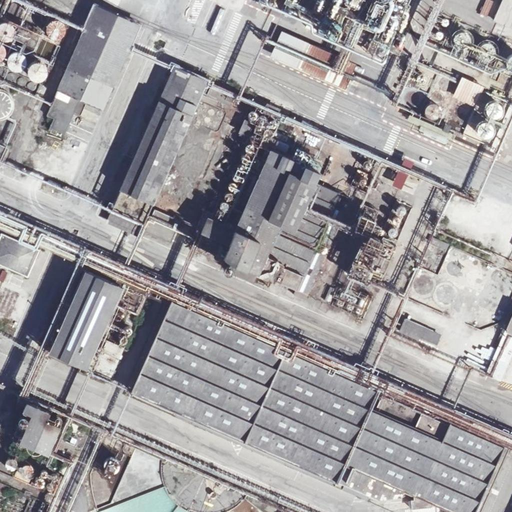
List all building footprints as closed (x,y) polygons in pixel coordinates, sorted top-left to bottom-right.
[(311,33),(382,65),(386,55),(398,61),(406,45),(393,39),(410,0),(325,0),(323,7),(310,2),(303,18),(315,23),(311,33)] [(489,15),(495,2),(491,0),(485,0),(481,11),(489,15)] [(511,20),(511,4),(504,1),(494,22),(509,29),(511,20)] [(52,121),(48,129),(64,135),(74,116),(80,103),(99,112),(138,25),(93,5),(44,117),(52,121)] [(56,42),(64,28),(51,21),(47,28),(27,17),(23,23),(56,42)] [(454,26),(443,50),(467,60),(471,52),(478,55),(476,60),(487,65),(494,50),(480,44),(483,38),(454,26)] [(353,68),(280,35),(270,58),(343,92),(353,68)] [(173,69),(110,210),(142,224),(204,82),(173,69)] [(453,96),(476,106),(485,85),(462,75),(453,96)] [(212,86),(207,98),(228,107),(233,95),(212,86)] [(247,119),(240,132),(247,136),(254,124),(247,119)] [(229,229),(216,257),(294,292),(311,255),(317,241),(338,194),(314,183),(319,172),(265,149),(229,229)] [(402,188),(408,174),(399,170),(393,184),(402,188)] [(338,194),(317,241),(328,246),(349,199),(338,194)] [(411,235),(419,211),(411,208),(402,232),(411,235)] [(153,212),(144,232),(169,243),(179,223),(153,212)] [(350,228),(365,235),(365,233),(371,219),(358,213),(350,228)] [(216,257),(229,229),(205,218),(192,247),(216,257)] [(365,235),(346,277),(361,284),(367,269),(381,275),(394,245),(365,233),(365,235)] [(38,252),(1,235),(0,236),(0,267),(26,279),(38,252)] [(428,238),(425,245),(446,254),(449,247),(428,238)] [(311,255),(294,292),(306,297),(322,260),(311,255)] [(119,288),(84,272),(48,352),(83,367),(114,300),(119,288)] [(0,312),(9,316),(18,293),(4,288),(0,299),(0,312)] [(119,288),(114,300),(122,304),(120,309),(138,317),(145,300),(119,288)] [(446,511),(471,511),(500,448),(447,425),(439,443),(366,411),(374,393),(171,303),(131,394),(333,483),(341,465),(446,511)] [(407,317),(431,327),(434,321),(410,311),(407,317)] [(511,312),(484,375),(511,387),(511,312)] [(437,344),(442,331),(405,319),(400,332),(437,344)] [(122,351),(104,343),(89,375),(108,383),(122,351)] [(50,413),(26,402),(22,411),(29,415),(17,441),(45,454),(58,425),(46,420),(50,413)] [(74,448),(58,441),(54,451),(65,456),(63,460),(68,463),(74,448)] [(228,511),(224,511),(201,511),(171,505),(166,490),(103,507),(104,511),(228,511)]
